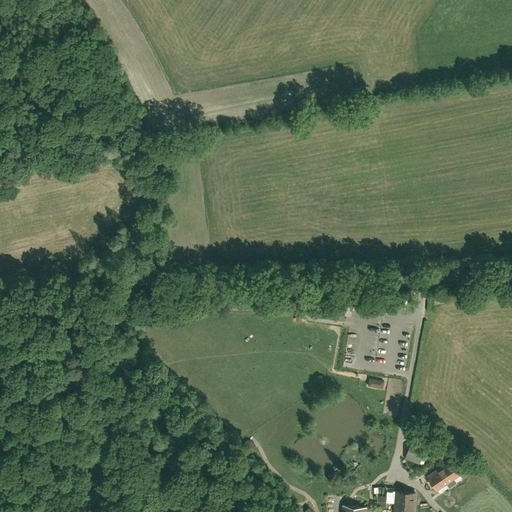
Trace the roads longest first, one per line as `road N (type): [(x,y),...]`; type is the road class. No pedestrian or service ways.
road 1 (unclassified): [(0,291),(420,276)]
road 2 (unclassified): [(435,511),(392,464),(420,276)]
